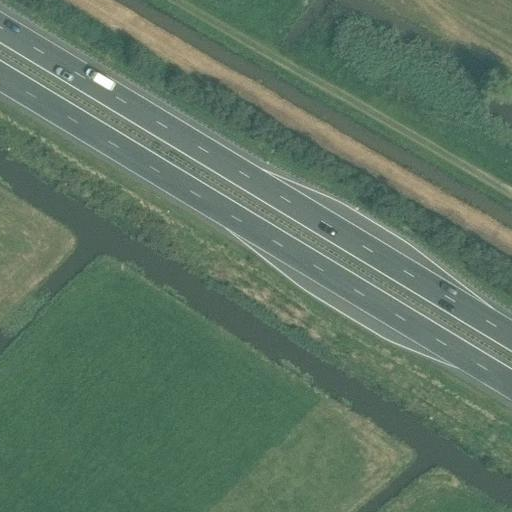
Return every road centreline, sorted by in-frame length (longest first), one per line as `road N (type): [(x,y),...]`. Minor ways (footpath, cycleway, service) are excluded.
road 1 (trunk): [(0,77),(511,387)]
road 2 (trunk): [(511,336),(0,27)]
road 3 (track): [(180,0),(511,190)]
